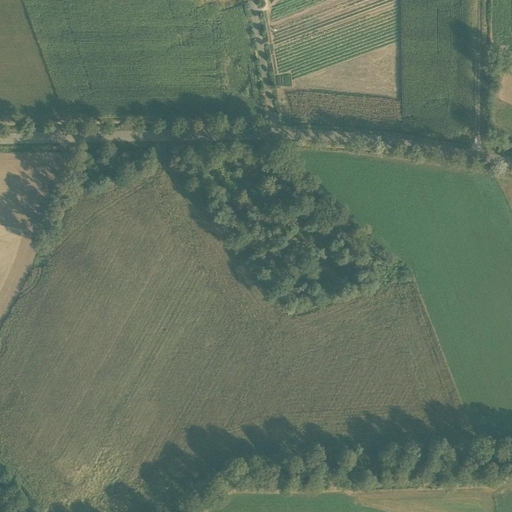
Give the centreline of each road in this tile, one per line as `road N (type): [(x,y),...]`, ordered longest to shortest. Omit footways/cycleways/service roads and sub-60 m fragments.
road 1 (unclassified): [(476,158),(363,135),(0,139)]
road 2 (track): [(476,158),(482,0)]
